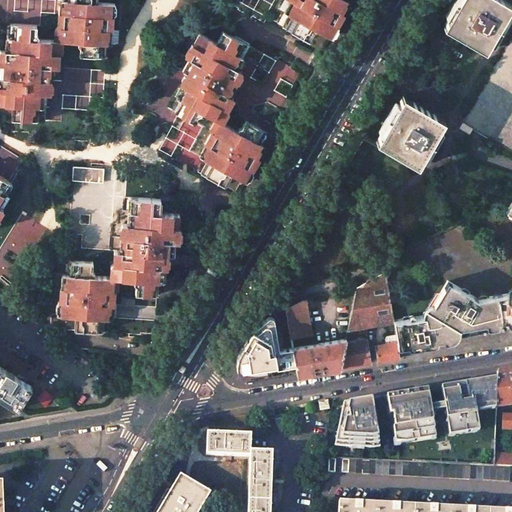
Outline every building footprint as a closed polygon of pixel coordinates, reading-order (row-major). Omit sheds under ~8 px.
[(0,102),(13,104),(13,117),(33,118),(34,114),(36,110),(38,96),(40,93),(45,93),(51,94),(52,80),(46,80),(47,76),(44,75),(44,69),(46,68),(52,68),(59,68),(60,56),(62,53),(63,41),(79,42),(78,45),(80,49),(80,56),(101,57),(101,49),(104,48),(104,44),(106,44),(106,40),(104,36),(104,32),(106,31),(111,31),(112,31),(113,19),(114,19),(115,3),(91,2),(90,0),(64,0),(65,4),(67,6),(67,9),(67,13),(61,12),(60,25),(57,28),(56,39),(40,38),(41,36),(38,33),(38,24),(18,23),(17,29),(15,32),(15,36),(10,36),(8,36),(7,50),(1,50),(0,59),(0,62),(6,63),(6,69),(6,76),(0,75),(0,102)] [(283,0),(279,8),(284,11),(278,21),(306,36),(312,26),(331,36),(337,26),(344,13),(343,12),(341,11),(347,0),(283,0)] [(349,1),(348,0),(347,0),(341,11),(343,12),(349,1)] [(503,0),(458,0),(443,26),(465,39),(474,44),(485,51),(511,5),(503,0)] [(219,183),(226,172),(245,183),(253,170),(259,159),(256,157),(253,156),(260,144),(266,133),(246,120),(243,127),(239,128),(238,131),(223,122),(229,114),(228,110),(234,98),(230,95),(226,93),(225,90),(227,87),(231,85),(233,81),(229,79),(231,75),(235,67),(237,69),(244,57),(239,54),(240,50),(239,46),(243,41),(224,30),(217,41),(200,32),(194,44),(192,43),(186,54),(190,57),(194,59),(195,62),(189,72),(188,71),(181,83),(183,84),(187,87),(188,90),(183,100),(183,101),(181,105),(182,108),(179,113),(193,122),(197,115),(201,113),(202,110),(216,119),(211,129),(211,131),(205,144),(206,144),(200,156),(204,158),(208,160),(206,163),(207,167),(204,173),(219,183)] [(101,49),(101,57),(106,57),(107,44),(109,44),(111,31),(106,31),(104,32),(104,36),(106,40),(106,44),(104,44),(104,48),(101,49)] [(511,36),(458,128),(470,135),(473,129),(511,151),(511,36)] [(244,57),(250,46),(243,41),(239,46),(240,50),(239,54),(244,57)] [(194,59),(190,57),(183,69),(188,71),(189,72),(195,62),(194,59)] [(237,83),(243,72),(237,69),(235,67),(231,75),(229,79),(233,81),(237,83)] [(226,93),(230,95),(237,83),(233,81),(231,85),(227,87),(225,90),(226,93)] [(187,87),(183,84),(176,96),(179,98),(183,100),(188,90),(187,87)] [(43,118),(45,93),(40,93),(38,96),(36,110),(34,114),(33,118),(43,118)] [(433,113),(403,95),(376,142),(418,166),(445,120),(433,113)] [(183,100),(179,98),(172,110),(179,113),(182,108),(181,105),(183,101),(183,100)] [(253,156),(256,157),(262,145),(260,144),(253,156)] [(208,160),(204,158),(198,170),(204,173),(207,167),(206,163),(208,160)] [(101,167),(78,165),(73,168),(73,175),(76,179),(101,180),(104,178),(104,170),(101,167)] [(0,199),(11,182),(5,177),(2,182),(2,186),(0,189),(0,199)] [(129,209),(127,222),(133,222),(135,219),(136,205),(138,202),(138,196),(130,195),(129,209)] [(57,314),(80,315),(79,329),(99,330),(99,323),(102,320),(102,316),(107,317),(109,317),(110,303),(112,303),(115,303),(116,290),(117,288),(118,277),(133,278),(133,281),(136,282),(136,291),(153,292),(153,286),(156,282),(156,279),(160,280),(163,280),(164,266),(166,266),(167,252),(166,252),(166,239),(172,240),(178,240),(179,227),(177,227),(178,213),(159,211),(160,197),(138,196),(138,202),(136,205),(135,219),(133,222),(127,222),(122,221),(122,235),(126,235),(126,240),(129,242),(128,246),(126,248),(121,248),(115,247),(113,261),(111,263),(110,274),(95,273),(95,270),(92,268),(93,260),(76,260),(76,266),(75,267),(74,273),(70,273),(68,273),(67,278),(69,280),(69,285),(67,286),(61,286),(60,286),(59,300),(57,300),(57,314)] [(427,316),(394,322),(394,323),(396,334),(397,341),(398,348),(430,342),(466,336),(505,330),(511,328),(511,203),(509,209),(511,211),(511,293),(511,294),(478,300),(448,282),(427,316)] [(385,270),(357,286),(348,330),(347,334),(367,331),(367,327),(394,323),(394,322),(385,270)] [(358,281),(335,288),(334,295),(331,294),(325,326),(342,330),(348,330),(357,286),(358,281)] [(285,306),(291,338),(310,335),(304,299),(285,306)] [(271,314),(278,347),(292,345),(291,338),(285,306),(271,314)] [(383,344),(397,341),(396,334),(387,335),(386,336),(385,337),(384,338),(383,344)] [(351,340),(346,341),(340,367),(355,365),(370,362),(366,338),(355,339),(354,337),(350,337),(351,340)] [(346,338),(292,347),(296,370),(297,375),(319,371),(340,367),(346,341),(346,338)] [(383,344),(375,345),(377,361),(388,359),(400,357),(398,348),(397,341),(383,344)] [(254,351),(243,345),(233,362),(244,378),(271,374),(282,372),(278,347),(254,351)] [(292,345),(278,347),(282,372),(290,371),(296,370),(292,347),(292,345)] [(0,397),(19,409),(31,386),(1,367),(0,366),(0,397)] [(511,368),(498,371),(497,377),(496,407),(511,404),(511,368)] [(400,393),(387,395),(389,406),(391,406),(392,413),(394,426),(393,426),(396,444),(436,437),(434,426),(436,424),(433,420),(433,418),(435,416),(431,411),(445,409),(445,410),(444,415),(446,416),(447,418),(445,423),(448,424),(450,435),(479,430),(476,410),(496,407),(497,377),(442,386),(445,403),(430,405),(427,388),(400,393)] [(344,402),(335,446),(376,447),(380,447),(372,398),(356,400),(344,402)] [(511,414),(502,414),(501,429),(511,429),(511,414)] [(251,434),(207,432),(206,455),(250,456),(247,511),(269,511),(272,451),(250,451),(251,434)] [(511,454),(494,453),(494,467),(511,467),(511,454)] [(376,460),(322,457),(322,471),(510,481),(511,467),(494,467),(473,466),(376,460)] [(511,511),(511,510),(339,502),(338,511),(511,511)]
